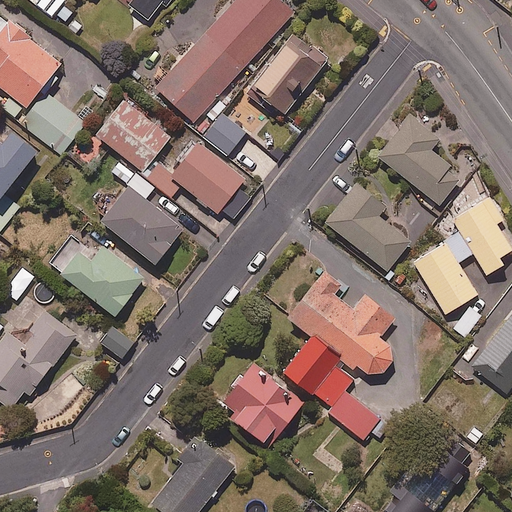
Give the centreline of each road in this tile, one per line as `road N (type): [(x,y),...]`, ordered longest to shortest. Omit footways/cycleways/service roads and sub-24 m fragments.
road 1 (residential): [(430,15),(107,430),(79,451),(0,476)]
road 2 (secondary): [(430,15),(511,121)]
